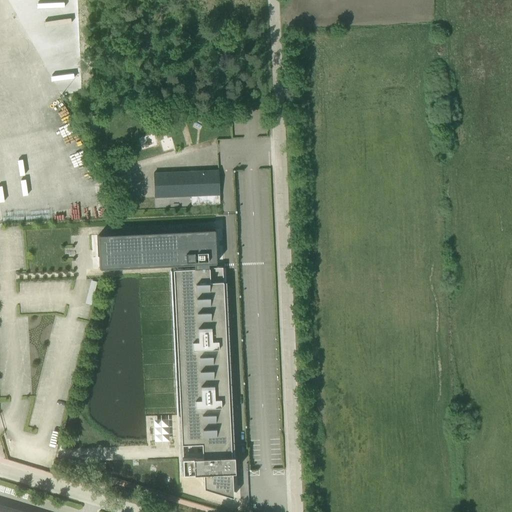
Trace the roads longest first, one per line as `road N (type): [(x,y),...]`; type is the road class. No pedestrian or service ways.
road 1 (unclassified): [(296,511),(274,0)]
road 2 (unknown): [(280,149),(224,152),(243,492),(295,491)]
road 3 (unclassified): [(0,469),(134,511)]
